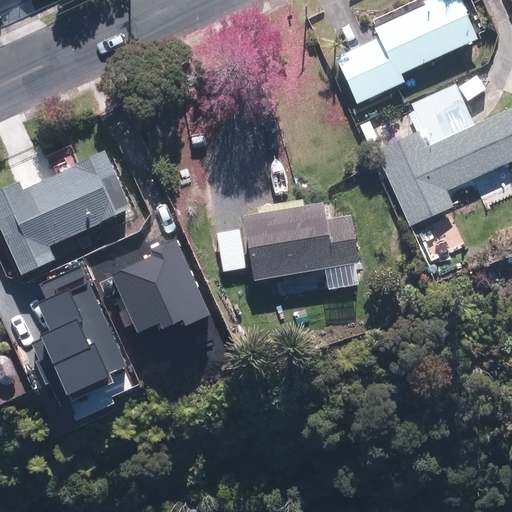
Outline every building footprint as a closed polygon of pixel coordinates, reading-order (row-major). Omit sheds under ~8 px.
[(332,62),(353,107),(400,85),(397,79),(471,45),(449,0),(442,0),(371,34),(375,42),(332,62)] [(415,136),(372,156),(405,228),(449,208),(442,193),(511,160),(511,108),(469,129),(451,89),(409,109),(427,148),(422,150),(415,136)] [(268,145),(249,148),(256,192),(274,189),(268,145)] [(11,189),(0,194),(0,246),(16,280),(48,264),(42,253),(123,214),(95,158),(15,197),(11,189)] [(245,267),(248,285),(353,268),(345,220),(319,225),(317,211),(238,224),(240,235),(216,239),(222,271),(245,267)]
